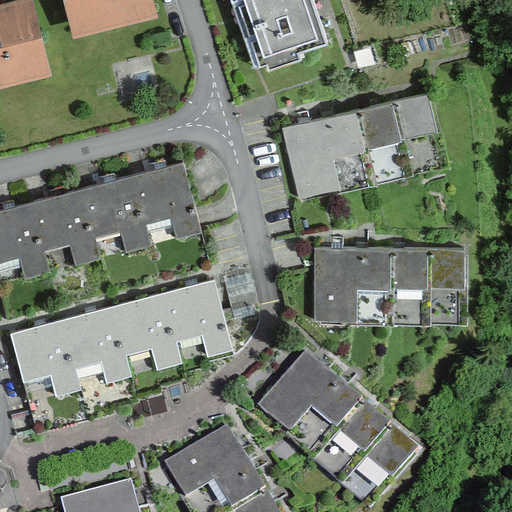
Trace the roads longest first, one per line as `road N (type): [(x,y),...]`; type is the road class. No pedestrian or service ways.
road 1 (residential): [(224,118),(268,318),(256,356),(157,432)]
road 2 (residential): [(224,118),(0,176)]
road 3 (unknown): [(30,476),(104,459),(157,432)]
road 4 (residential): [(181,0),(224,118)]
